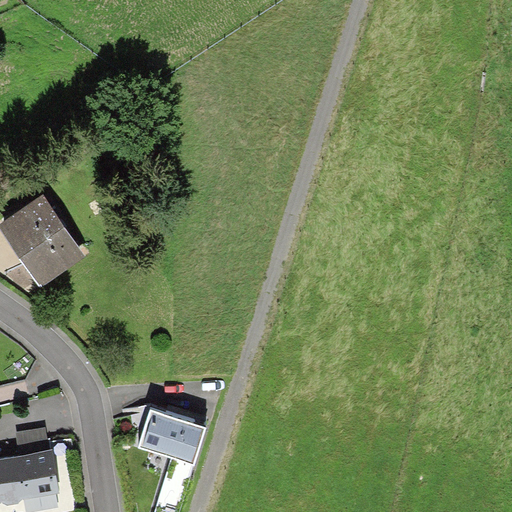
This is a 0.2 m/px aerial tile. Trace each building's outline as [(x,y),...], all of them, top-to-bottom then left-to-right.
[(43,195),(4,222),(22,248),(41,276),(80,249),(43,195)] [(151,404),(148,413),(164,418),(167,408),(151,404)] [(166,471),(189,478),(206,421),(167,408),(164,418),(148,413),(144,425),(139,442),(172,452),(166,471)] [(47,450),(0,457),(0,489),(1,496),(7,500),(19,498),(23,493),(58,487),(54,467),(50,464),(47,450)] [(166,471),(155,508),(168,511),(178,511),(189,478),(166,471)]
